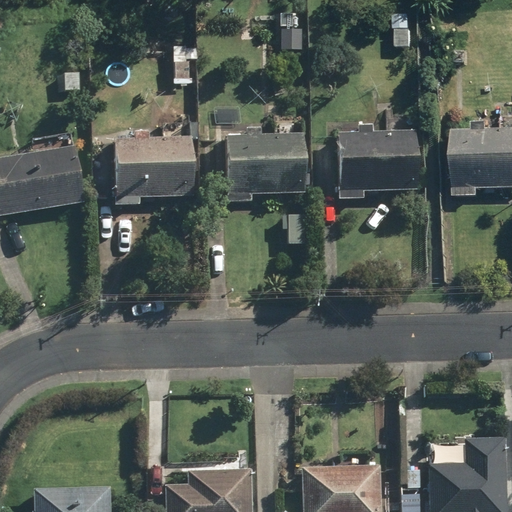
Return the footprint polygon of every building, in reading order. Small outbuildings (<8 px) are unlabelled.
[(301,11),(258,11),(258,33),(302,33),(301,11)] [(414,14),(393,15),(394,50),(416,49),(414,14)] [(81,66),(58,65),(58,96),(80,97),(81,66)] [(511,115),(503,115),(503,133),(455,133),(455,190),(455,197),(482,197),(482,190),(511,190),(511,115)] [(223,120),(199,120),(199,161),(223,161),(223,120)] [(357,126),(357,136),(339,136),(338,194),(338,203),(365,204),(365,194),(417,195),(419,137),(375,136),(375,126),(357,126)] [(114,134),(116,199),(116,209),(143,209),(143,199),(196,198),(195,133),(114,134)] [(230,133),(229,194),(229,204),(252,204),(252,194),(302,195),(303,134),(230,133)] [(77,148),(0,160),(0,219),(86,206),(77,148)] [(506,511),(506,467),(507,439),(464,439),(464,467),(427,466),(426,511),(506,511)] [(303,511),(380,511),(378,464),(301,467),(303,511)] [(186,468),(185,483),(168,482),(166,511),(245,511),(248,472),(186,468)] [(31,491),(31,511),(109,511),(108,488),(31,491)]
